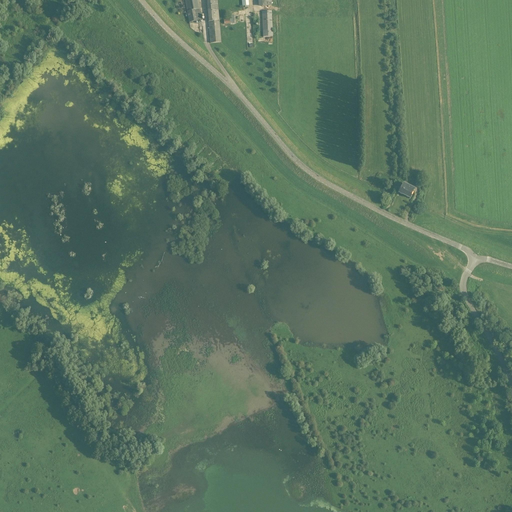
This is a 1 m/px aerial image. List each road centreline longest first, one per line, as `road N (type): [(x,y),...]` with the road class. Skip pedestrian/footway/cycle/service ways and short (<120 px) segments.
road 1 (unclassified): [(474,260),(307,172),(140,0)]
road 2 (unclassified): [(511,382),(462,291),(474,260)]
